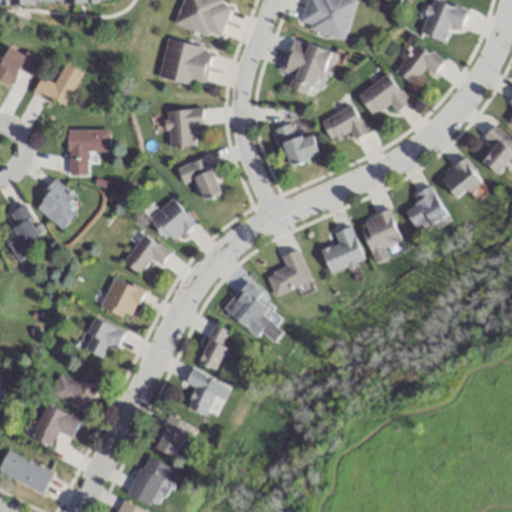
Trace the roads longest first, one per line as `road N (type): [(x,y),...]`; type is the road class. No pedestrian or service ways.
road 1 (residential): [(74,511),(188,294),(221,249),(272,212),(389,165),(462,106),(504,27),(507,0)]
road 2 (residential): [(272,212),(246,153),(243,86),(265,0)]
